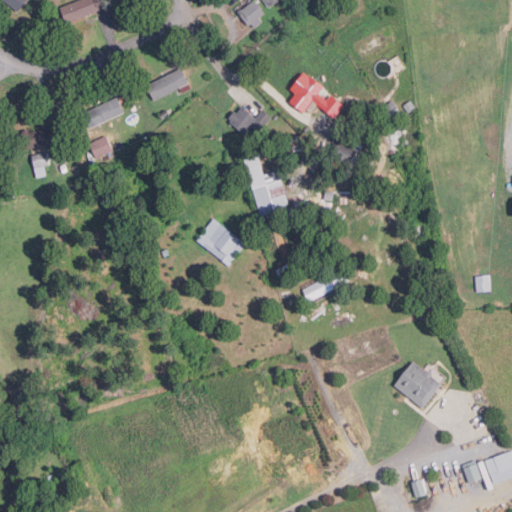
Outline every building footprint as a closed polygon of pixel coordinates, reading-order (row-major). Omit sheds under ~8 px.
[(26,0),(20,9),(8,0),(26,0)] [(67,22),(61,7),(78,0),(101,0),(104,7),(67,22)] [(253,26),(250,22),(247,24),(237,11),(250,0),(254,0),(263,12),(258,16),(261,20),(253,26)] [(148,85),(155,99),(190,82),(182,67),(148,85)] [(288,101),(295,93),(288,88),(302,70),(323,86),(317,93),(325,99),(330,94),(343,104),(333,117),(311,100),(302,112),(288,101)] [(91,128),(126,111),(119,96),(84,113),(91,128)] [(408,112),(402,104),(410,99),(415,107),(408,112)] [(392,100),(398,111),(388,117),(381,106),(392,100)] [(242,133),(229,121),(231,119),(227,116),(233,110),(235,112),(241,106),(254,117),(262,109),(271,116),(258,132),(249,125),(242,133)] [(17,135),(22,151),(55,141),(51,125),(17,135)] [(114,149),(107,135),(91,143),(98,157),(114,149)] [(349,163),(331,153),(339,139),(357,149),(349,163)] [(49,164),(33,167),(30,154),(46,151),(49,164)] [(314,154),(312,160),(306,158),(308,151),(314,154)] [(279,178),(291,218),(262,227),(242,158),(256,154),(265,183),(279,178)] [(344,173),(327,162),(332,155),(349,166),(344,173)] [(333,200),(323,198),(324,190),(334,191),(333,200)] [(213,217),(245,244),(227,266),(195,238),(213,217)] [(167,247),(169,254),(163,256),(161,249),(167,247)] [(490,273),(490,290),(475,291),(474,274),(490,273)] [(422,406),(393,384),(412,360),(425,370),(428,370),(431,372),(431,376),(440,383),(422,406)] [(492,482),(511,475),(511,449),(484,458),(492,482)] [(467,483),(481,479),(476,463),(462,467),(467,483)] [(425,494),(420,478),(410,481),(415,497),(425,494)]
